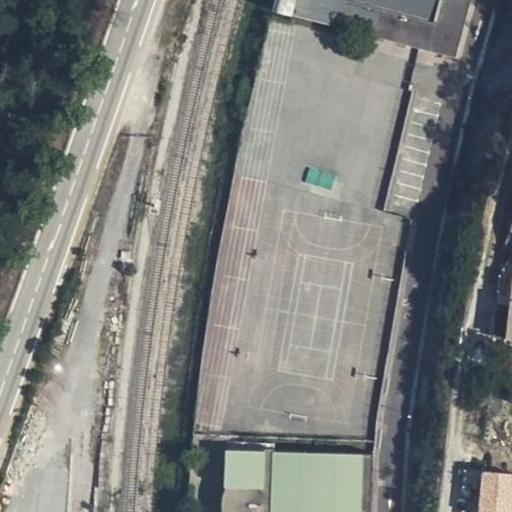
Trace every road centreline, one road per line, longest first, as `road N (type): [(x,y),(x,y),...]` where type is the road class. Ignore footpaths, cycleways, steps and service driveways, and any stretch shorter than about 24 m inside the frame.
road 1 (residential): [(498,30),(447,199),(401,442),(397,511)]
road 2 (secondary): [(0,387),(137,0)]
road 3 (residential): [(462,373),(448,511)]
